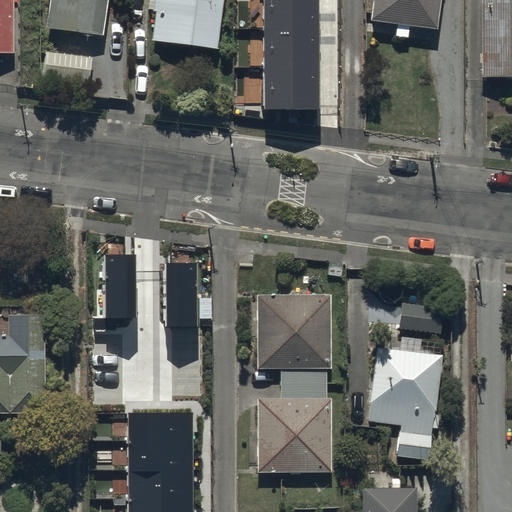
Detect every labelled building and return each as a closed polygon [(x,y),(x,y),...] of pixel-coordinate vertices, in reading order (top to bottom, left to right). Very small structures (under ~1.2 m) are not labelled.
[(0,0),(0,46),(10,47),(9,0),(0,0)] [(49,0),(46,25),(99,32),(103,0),(49,0)] [(150,39),(216,46),(220,0),(147,0),(146,10),(153,11),(150,39)] [(263,0),(265,108),(319,107),(316,0),(263,0)] [(370,0),(368,18),(431,26),(434,0),(370,0)] [(511,0),(474,0),(475,73),(511,73),(511,0)] [(40,76),(87,81),(90,55),(43,49),(40,76)] [(105,255),(106,316),(135,316),(135,255),(105,255)] [(168,264),(168,325),(198,325),(197,264),(168,264)] [(280,367),(280,397),(256,397),(257,471),(330,471),(329,396),(324,396),(324,367),(330,367),(329,290),(255,291),(255,367),(280,367)] [(395,332),(440,339),(444,310),(400,303),(395,332)] [(0,332),(0,446),(9,447),(9,407),(42,406),(42,309),(5,309),(5,332),(0,332)] [(395,455),(426,459),(441,353),(378,344),(367,419),(399,424),(395,455)] [(192,511),(192,413),(129,413),(129,511),(192,511)] [(414,511),(414,486),(362,487),(362,508),(354,508),(353,511),(414,511)]
